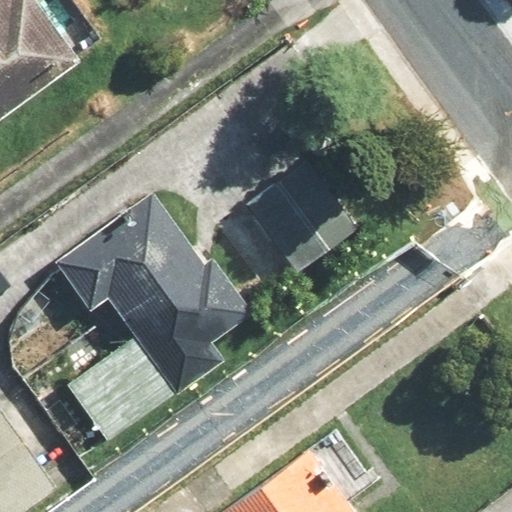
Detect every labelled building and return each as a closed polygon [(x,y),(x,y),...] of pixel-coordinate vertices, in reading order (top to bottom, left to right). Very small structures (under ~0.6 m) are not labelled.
[(0,0),(0,118),(79,60),(34,0),(0,0)] [(305,161),(246,203),(294,272),(354,230),(305,161)] [(51,261),(87,311),(106,297),(132,335),(64,382),(104,439),(172,393),(222,358),(209,339),(249,311),(209,254),(200,261),(150,190),(51,261)] [(0,511),(16,511),(54,486),(0,412),(0,511)] [(352,511),(305,447),(215,511),(352,511)]
